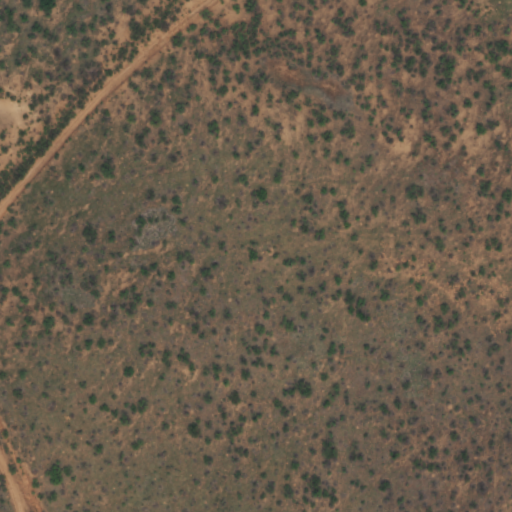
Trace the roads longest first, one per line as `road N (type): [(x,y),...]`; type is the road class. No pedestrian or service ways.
road 1 (residential): [(0,228),(195,0)]
road 2 (residential): [(46,511),(0,395)]
